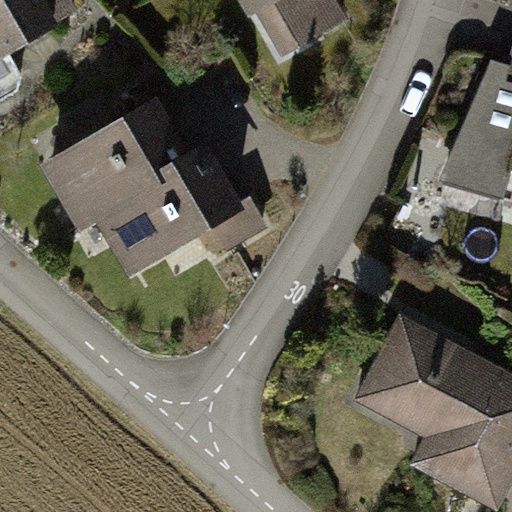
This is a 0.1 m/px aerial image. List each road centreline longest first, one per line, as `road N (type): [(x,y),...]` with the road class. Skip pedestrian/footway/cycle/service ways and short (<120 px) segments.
road 1 (residential): [(432,0),(398,96),(334,222),(192,448)]
road 2 (residential): [(192,448),(0,272)]
